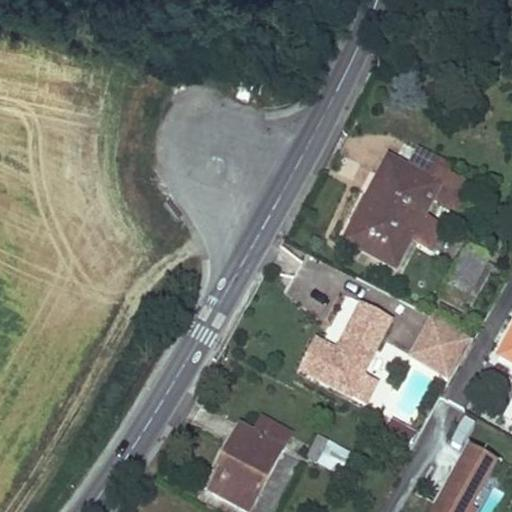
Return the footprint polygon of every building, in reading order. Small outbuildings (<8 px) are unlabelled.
[(417,146),(405,167),(431,181),(437,169),(448,175),(453,166),(417,146)] [(387,157),(368,194),(375,198),(396,162),(387,157)] [(473,189),(448,175),(437,169),(431,181),(405,167),(396,162),(375,198),(368,194),(343,240),(395,270),(410,243),(425,216),(433,202),(459,217),(473,189)] [(179,217),(172,205),(165,208),(173,221),(179,217)] [(428,252),(442,226),(425,216),(410,243),(428,252)] [(462,250),(439,292),(463,307),(487,264),(462,250)] [(296,329),(280,359),(346,394),(357,372),(344,365),(374,310),(343,294),(322,334),(332,340),(328,346),(318,341),(296,329)] [(449,379),(469,342),(431,322),(411,359),(437,373),(449,379)] [(511,333),(497,360),(511,368),(511,333)] [(332,340),(322,334),(318,341),(328,346),(332,340)] [(414,366),(392,411),(412,421),(435,376),(414,366)] [(220,472),(209,492),(243,511),(249,511),(290,437),(260,420),(252,435),(235,427),(225,444),(229,446),(216,470),(220,472)] [(409,448),(416,435),(403,428),(396,441),(409,448)] [(316,439),(305,458),(337,476),(348,456),(316,439)] [(470,511),(495,466),(470,452),(441,504),(437,511),(470,511)]
